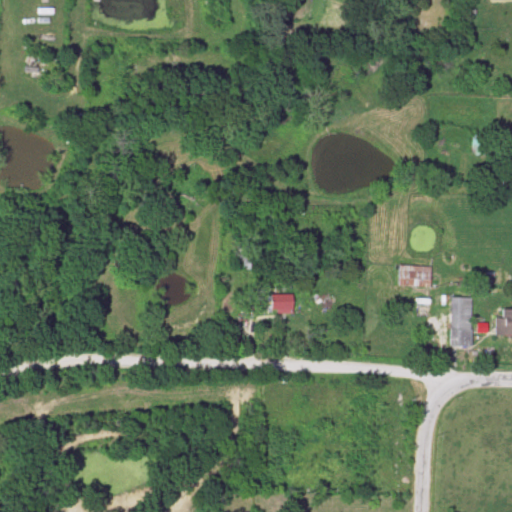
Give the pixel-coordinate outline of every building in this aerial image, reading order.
[(249,256),(238,256),(238,269),(249,269),(249,256)] [(393,286),(426,286),(426,265),(393,265),(393,286)] [(293,296),(271,296),(271,310),(293,310),(293,296)] [(467,346),(467,297),(445,297),(445,346),(467,346)] [(488,318),(488,336),(511,336),(511,309),(495,310),(495,318),(488,318)]
